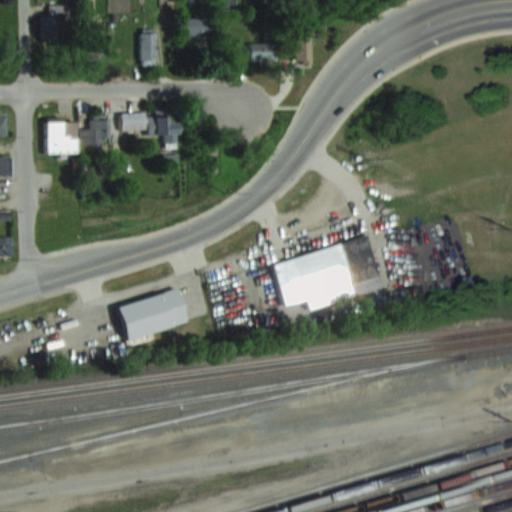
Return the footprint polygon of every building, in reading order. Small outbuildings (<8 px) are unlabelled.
[(42,40),(69,40),(69,3),(48,3),(48,15),(42,15),(42,40)] [(208,17),(182,17),(182,34),(208,34),(208,17)] [(102,59),(102,20),(86,20),(86,59),(102,59)] [(155,27),(140,27),(140,64),(155,64),(155,27)] [(310,33),(294,33),(294,64),(310,64),(310,33)] [(248,59),(276,59),(276,41),(248,41),(248,59)] [(144,112),(119,112),(119,130),(144,130),(144,112)] [(176,145),(176,115),(154,115),(154,134),(164,134),(164,145),(176,145)] [(78,128),(78,145),(103,145),(103,137),(108,137),(108,117),(88,117),(88,128),(78,128)] [(75,153),(75,118),(44,118),(44,153),(75,153)] [(0,176),(8,176),(8,155),(0,155),(0,176)] [(361,234),(373,273),(377,285),(317,304),(313,292),(279,303),(267,263),(361,234)] [(10,235),(0,235),(0,258),(10,259),(10,235)] [(122,338),(111,305),(172,286),(182,319),(122,338)]
